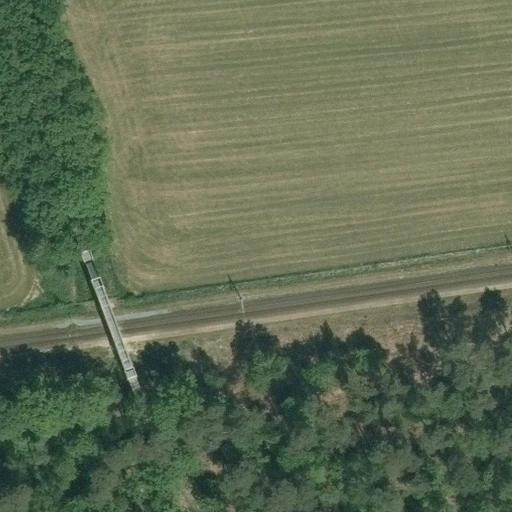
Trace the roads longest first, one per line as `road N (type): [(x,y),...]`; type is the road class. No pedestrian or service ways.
road 1 (track): [(0,32),(99,292)]
road 2 (track): [(125,360),(153,432),(205,511)]
